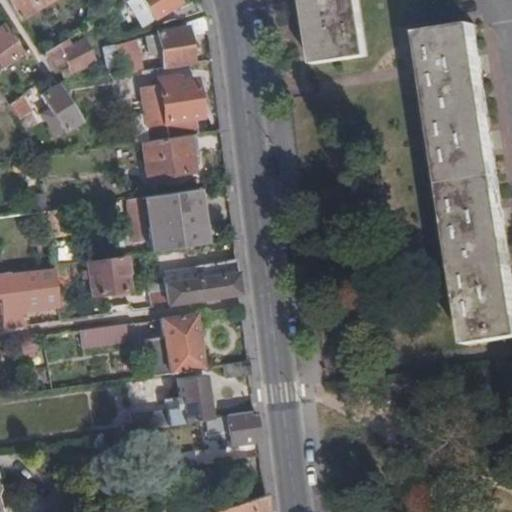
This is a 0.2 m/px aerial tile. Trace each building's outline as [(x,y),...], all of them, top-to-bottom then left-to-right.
[(4,0),(16,18),(30,10),(29,6),(38,0),(43,0),(4,0)] [(141,24),(147,21),(144,16),(149,13),(142,0),(126,0),(128,4),(126,5),(135,22),(139,20),(141,24)] [(176,18),(203,10),(196,0),(184,0),(179,2),(177,0),(142,0),(149,13),(144,16),(147,21),(171,8),(176,18)] [(358,0),(303,0),(306,20),(302,20),(304,38),(309,38),(313,64),(367,56),(358,0)] [(113,7),(105,12),(111,22),(119,18),(113,7)] [(187,27),(189,33),(207,31),(205,15),(187,20),(187,27)] [(473,24),(420,32),(468,344),(511,338),(511,267),(505,225),(511,224),(511,221),(510,207),(503,209),(493,150),(501,149),(498,131),(491,132),(483,74),(489,74),(486,55),(479,55),(473,24)] [(0,67),(15,58),(8,46),(15,41),(5,26),(0,28),(0,67)] [(163,66),(194,61),(189,33),(187,27),(158,30),(159,33),(153,34),(154,42),(159,42),(163,66)] [(37,53),(48,70),(59,64),(66,75),(96,61),(82,37),(60,48),(56,42),(37,53)] [(115,44),(125,72),(143,69),(130,39),(116,43),(115,44)] [(8,46),(15,58),(22,53),(15,41),(8,46)] [(105,48),(115,74),(125,72),(115,44),(105,48)] [(167,138),(189,135),(197,133),(195,117),(200,116),(196,81),(179,83),(179,78),(159,80),(160,85),(141,87),(147,124),(165,122),(167,138)] [(62,132),(80,121),(57,84),(40,95),(53,116),(48,118),(51,123),(55,121),(62,132)] [(19,95),(6,102),(14,116),(28,109),(19,95)] [(165,122),(147,124),(149,140),(167,138),(165,122)] [(149,140),(142,141),(148,177),(194,171),(189,135),(167,138),(149,140)] [(198,188),(146,196),(152,251),(206,243),(198,188)] [(31,196),(33,212),(36,212),(45,211),(44,195),(31,196)] [(128,289),(124,255),(86,260),(91,295),(128,289)] [(239,294),(235,258),(193,266),(193,270),(162,274),(164,289),(147,291),(149,307),(239,294)] [(66,263),(53,265),(54,276),(56,285),(69,284),(66,263)] [(0,272),(0,296),(39,291),(42,309),(58,307),(56,285),(54,276),(49,277),(47,269),(9,274),(9,271),(0,272)] [(1,311),(3,329),(24,325),(23,309),(1,311)] [(161,370),(161,372),(201,367),(194,312),(159,317),(161,335),(145,337),(150,371),(161,370)] [(102,326),(105,339),(128,336),(127,322),(102,326)] [(102,326),(77,329),(80,344),(105,339),(102,326)] [(249,372),(247,359),(223,363),(224,376),(249,372)] [(206,416),(209,416),(203,373),(177,377),(179,395),(173,396),(175,407),(165,408),(165,413),(144,416),(144,425),(153,424),(206,416)] [(257,439),(253,409),(209,416),(206,416),(208,426),(227,424),(231,444),(257,439)] [(144,425),(144,416),(132,417),(133,427),(144,425)] [(195,449),(159,454),(162,468),(197,463),(195,449)] [(266,511),(264,493),(209,511),(266,511)]
